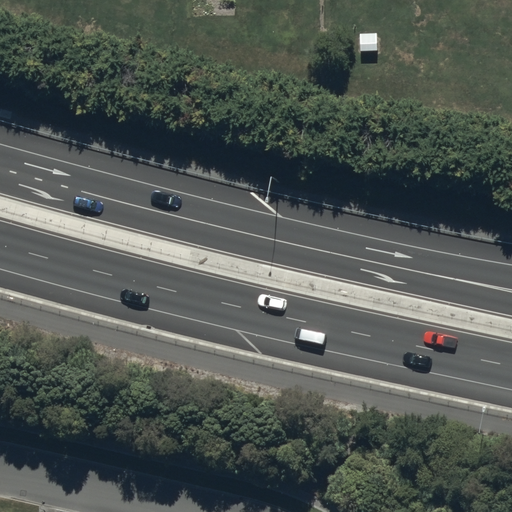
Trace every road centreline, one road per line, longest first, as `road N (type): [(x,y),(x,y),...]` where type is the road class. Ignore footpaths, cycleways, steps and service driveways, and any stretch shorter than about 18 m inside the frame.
road 1 (trunk): [(511,366),(0,245)]
road 2 (trunk): [(0,168),(262,238)]
road 3 (trunk): [(262,238),(511,300)]
road 4 (trunk): [(262,238),(511,277)]
road 5 (residential): [(199,511),(0,469)]
